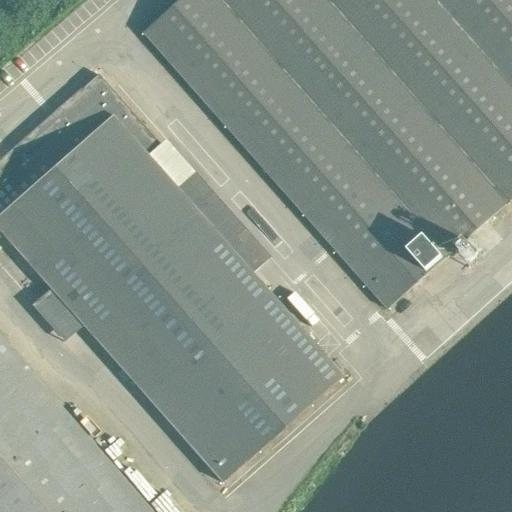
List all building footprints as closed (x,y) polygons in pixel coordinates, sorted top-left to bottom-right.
[(388,309),(511,199),(511,0),(182,0),(144,34),(388,309)] [(0,236),(2,235),(50,290),(98,344),(222,483),(341,377),(147,157),(160,146),(159,145),(98,76),(99,76),(98,75),(81,89),(82,90),(15,148),(14,149),(15,149),(0,162),(0,236)] [(183,133),(164,147),(192,184),(211,169),(183,133)] [(251,181),(241,190),(279,231),(289,223),(251,181)] [(0,511),(151,511),(0,339),(0,511)]
